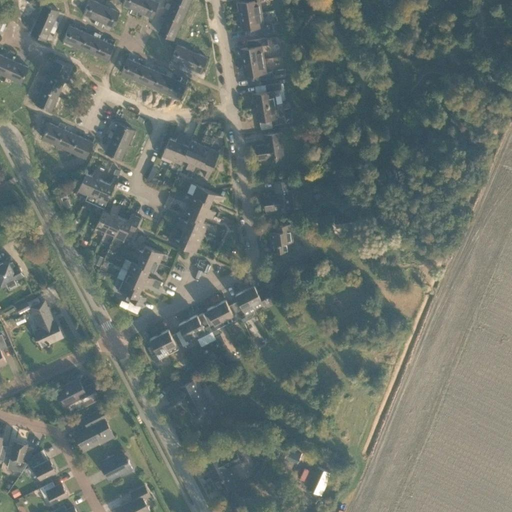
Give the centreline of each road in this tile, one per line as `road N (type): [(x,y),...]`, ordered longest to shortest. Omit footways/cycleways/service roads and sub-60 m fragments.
road 1 (residential): [(115,338),(252,270),(232,109)]
road 2 (tertiary): [(115,338),(0,120)]
road 3 (tertiary): [(204,511),(115,338)]
road 4 (residential): [(99,511),(55,430),(0,414)]
road 5 (residential): [(0,391),(115,338)]
